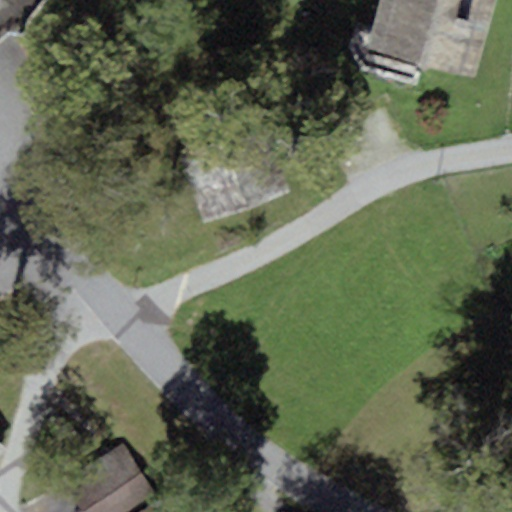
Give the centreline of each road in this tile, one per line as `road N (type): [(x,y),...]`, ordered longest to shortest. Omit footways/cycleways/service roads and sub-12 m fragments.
road 1 (residential): [(116,318),(297,234),(411,169),(511,148)]
road 2 (residential): [(116,318),(279,470),(344,511)]
road 3 (residential): [(6,511),(12,446),(44,379),(116,318)]
